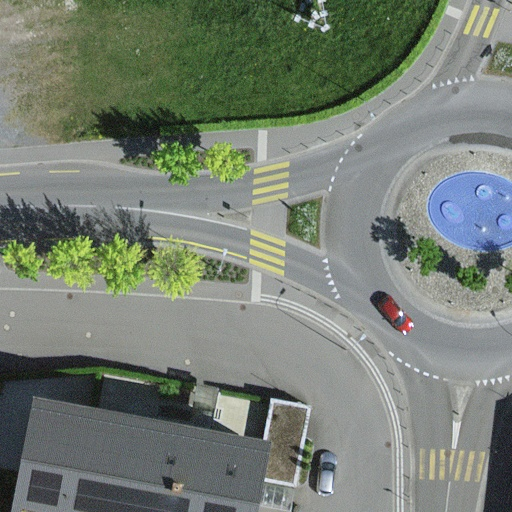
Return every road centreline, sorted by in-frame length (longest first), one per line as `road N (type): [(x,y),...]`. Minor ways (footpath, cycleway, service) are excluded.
road 1 (primary): [(389,146),(183,211)]
road 2 (primary): [(183,211),(372,292)]
road 3 (primary): [(183,211),(0,217)]
road 4 (primary): [(389,146),(367,178),(356,216),(358,255),(372,292)]
road 5 (residential): [(423,338),(450,471)]
road 6 (residential): [(450,471),(506,348)]
road 7 (unclassified): [(498,0),(464,77),(435,116)]
